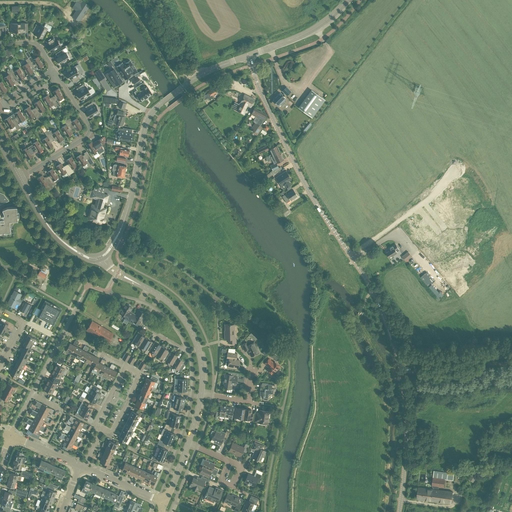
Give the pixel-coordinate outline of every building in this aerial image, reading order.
[(78,0),(77,0),(76,2),(72,8),(76,10),(72,17),(79,22),(90,5),(83,0),(82,3),(78,0)] [(20,34),(22,34),(23,34),(24,34),(24,33),(24,32),(27,32),(27,23),(18,24),(19,33),(20,32),(20,35),(20,34)] [(10,33),(13,33),(13,34),(14,34),(14,35),(15,35),(17,35),(17,33),(19,33),(18,24),(10,24),(10,33)] [(35,35),(42,39),(46,30),(49,32),(52,27),(46,24),(44,27),(41,25),(40,27),(36,25),(32,31),(36,34),(35,35)] [(47,46),(51,52),(61,46),(57,40),(55,41),(53,37),(46,41),(48,45),(47,46)] [(64,53),(62,50),(55,54),(58,58),(56,59),(60,65),(70,59),(66,53),(64,53)] [(38,69),(43,65),(45,64),(39,55),(34,59),(32,55),(31,56),(29,53),(26,55),(27,57),(28,58),(33,66),(36,65),(38,69)] [(31,68),(33,66),(32,64),(28,58),(27,57),(25,58),(26,59),(25,60),(27,63),(22,66),(28,75),(33,72),(31,68)] [(122,63),(116,67),(117,67),(125,79),(125,80),(131,76),(131,75),(130,76),(130,75),(132,73),(133,74),(137,71),(130,61),(130,60),(126,63),(126,64),(124,65),(122,63)] [(66,74),(70,80),(71,79),(73,83),(80,79),(78,75),(84,72),(79,64),(73,68),(73,69),(66,74)] [(12,68),(10,70),(15,78),(17,77),(20,80),(25,77),(19,68),(14,71),(12,68)] [(99,69),(94,72),(95,74),(94,75),(99,81),(105,77),(99,69)] [(4,78),(9,87),(14,83),(12,80),(15,78),(10,70),(7,72),(8,75),(4,78)] [(112,78),(109,80),(114,87),(122,82),(115,71),(109,74),(112,78)] [(137,90),(135,92),(141,101),(152,94),(144,82),(136,88),(137,90)] [(77,93),(81,100),(89,95),(89,96),(94,93),(91,89),(88,90),(87,87),(85,88),(83,85),(76,89),(78,93),(77,93)] [(291,91),(287,86),(282,91),(286,96),(291,91)] [(55,95),(52,97),(59,107),(61,105),(59,101),(63,97),(58,88),(53,92),(55,95)] [(207,94),(203,96),(205,100),(208,98),(210,100),(213,98),(211,95),(216,93),(213,88),(205,92),(207,94)] [(299,107),(311,117),(312,117),(324,99),(312,90),(299,107)] [(282,106),(286,103),(283,100),(285,99),(282,96),(282,95),(280,93),(272,101),(275,103),(278,106),(280,104),(282,106)] [(244,94),(236,111),(243,114),(247,106),(250,108),(254,99),(244,94)] [(59,107),(52,97),(50,98),(48,95),(42,98),(48,107),(53,104),(55,107),(58,105),(58,107),(59,107)] [(36,107),(34,108),(39,117),(42,115),(40,112),(45,109),(39,100),(34,103),(36,107)] [(86,111),(90,117),(95,114),(97,116),(101,113),(96,105),(94,106),(92,102),(85,106),(88,110),(86,111)] [(39,117),(34,108),(31,110),(29,106),(24,110),(30,119),(34,116),(36,119),(39,117)] [(255,117),(253,121),(255,123),(254,125),(252,127),(256,130),(254,132),(257,134),(262,128),(261,128),(259,126),(260,124),(261,124),(263,121),(267,115),(254,108),(251,114),(255,117)] [(13,117),(14,119),(19,127),(26,122),(25,119),(19,110),(14,113),(16,115),(13,117)] [(123,112),(118,110),(114,122),(116,123),(116,124),(122,126),(125,117),(122,116),(123,112)] [(19,127),(14,119),(12,120),(9,116),(4,120),(10,129),(14,126),(17,130),(20,128),(19,127)] [(66,119),(72,128),(75,127),(77,130),(82,127),(76,118),(72,121),(70,118),(67,120),(66,119)] [(72,128),(66,119),(63,120),(66,125),(61,128),(67,137),(72,133),(70,130),(72,128)] [(309,122),(303,130),(305,131),(311,124),(309,122)] [(47,131),(53,140),(56,139),(58,142),(63,139),(57,130),(53,133),(51,130),(50,131),(48,132),(47,131)] [(53,140),(47,131),(44,132),(47,136),(42,140),(48,148),(53,145),(51,142),(53,140)] [(132,134),(125,132),(120,131),(119,138),(131,141),(132,134)] [(98,154),(104,150),(100,145),(105,142),(102,137),(97,140),(92,144),(91,141),(86,145),(92,154),(94,156),(98,153),(98,154)] [(26,146),(21,149),(27,159),(32,156),(30,152),(33,151),(28,143),(28,142),(27,141),(24,143),(26,146)] [(28,142),(28,143),(33,151),(35,149),(38,153),(43,149),(37,141),(32,144),(31,141),(28,142)] [(267,145),(257,150),(259,154),(269,150),(267,145)] [(277,152),(279,151),(277,145),(269,149),(272,154),(265,157),(266,158),(276,153),(276,154),(278,154),(277,152)] [(120,150),(119,154),(128,156),(129,150),(124,149),(124,148),(115,147),(115,150),(120,150)] [(270,166),(273,170),(275,173),(281,169),(280,167),(279,168),(276,163),(284,159),(279,151),(277,152),(278,154),(276,154),(276,153),(266,158),(267,162),(272,159),(274,164),(270,166)] [(81,153),(76,157),(82,166),(86,163),(88,166),(93,162),(87,152),(84,154),(85,156),(83,157),(81,153)] [(76,165),(76,164),(71,156),(66,160),(68,163),(65,165),(71,173),(73,171),(72,168),(76,165)] [(61,163),(58,164),(56,166),(61,175),(66,172),(68,175),(71,173),(65,165),(63,166),(61,163)] [(54,184),(55,183),(53,180),(58,177),(52,168),(47,171),(49,175),(47,176),(53,187),(55,186),(54,184)] [(291,179),(286,171),(276,177),(281,185),(284,184),(286,187),(289,185),(290,184),(288,181),(291,179)] [(39,181),(38,181),(38,182),(38,183),(38,184),(39,184),(39,185),(40,185),(41,185),(44,189),(45,190),(46,190),(47,190),(48,190),(53,187),(47,176),(44,178),(42,175),(37,178),(39,181)] [(104,218),(103,218),(105,209),(102,208),(104,200),(106,201),(107,195),(90,190),(89,196),(97,198),(95,205),(92,204),(87,219),(91,220),(91,221),(93,221),(94,221),(101,223),(101,222),(103,222),(104,221),(105,220),(104,218)] [(293,190),(287,194),(285,192),(283,194),(284,195),(282,196),(286,203),(290,200),(297,196),(293,190)] [(0,204),(0,205),(9,201),(4,194),(0,192),(0,204)] [(439,210),(437,212),(445,221),(451,215),(444,207),(446,206),(443,202),(437,207),(439,210)] [(0,214),(0,213),(0,232),(3,232),(10,232),(9,221),(17,220),(17,214),(16,206),(7,207),(2,209),(3,213),(0,214)] [(291,213),(285,206),(280,209),(285,216),(291,213)] [(454,224),(444,232),(448,237),(457,228),(454,224)] [(427,227),(418,234),(423,240),(432,233),(427,227)] [(399,250),(398,248),(396,244),(388,249),(389,251),(386,253),(390,258),(398,252),(397,252),(399,250)] [(402,257),(406,261),(412,256),(408,251),(402,257)] [(46,275),(43,273),(44,271),(47,267),(42,265),(40,269),(41,270),(40,271),(38,274),(44,278),(46,275)] [(21,294),(14,291),(7,304),(14,308),(17,303),(20,304),(23,300),(19,298),(21,294)] [(44,299),(37,314),(52,322),(60,307),(44,299)] [(123,322),(126,324),(128,320),(132,314),(129,312),(132,307),(131,307),(130,306),(130,305),(129,305),(127,304),(126,304),(120,313),(126,317),(123,322)] [(128,320),(126,324),(128,321),(132,324),(134,321),(139,324),(145,314),(143,313),(143,312),(142,311),(141,311),(140,311),(138,310),(135,316),(132,314),(128,320)] [(0,320),(0,321),(0,326),(8,331),(9,329),(6,328),(8,324),(0,320)] [(113,334),(104,328),(92,321),(86,330),(107,343),(113,334)] [(236,324),(225,325),(226,333),(225,334),(225,340),(229,339),(229,343),(236,343),(236,338),(235,338),(234,326),(236,326),(236,324)] [(3,334),(4,331),(7,332),(8,331),(0,326),(0,332),(0,333),(3,334)] [(137,334),(132,342),(134,344),(135,347),(137,349),(139,346),(144,337),(142,336),(140,336),(137,334)] [(23,337),(23,339),(33,344),(35,339),(28,335),(26,339),(23,337)] [(139,346),(141,348),(142,352),(147,354),(149,351),(153,343),(144,337),(139,346)] [(25,346),(30,349),(33,344),(23,339),(22,340),(25,342),(23,345),(25,346)] [(69,344),(67,343),(63,352),(65,353),(66,351),(71,353),(77,342),(75,341),(73,345),(70,343),(69,344)] [(79,343),(77,342),(71,353),(76,356),(80,348),(77,347),(79,343)] [(248,345),(247,342),(242,345),(245,351),(248,350),(251,356),(259,352),(256,347),(257,346),(257,345),(256,344),(255,343),(254,343),(254,342),(248,345)] [(156,355),(161,346),(158,344),(158,345),(153,343),(149,351),(151,352),(152,356),(154,357),(156,355)] [(21,348),(20,349),(30,355),(33,350),(30,349),(25,346),(24,349),(21,348)] [(87,347),(84,346),(82,350),(80,348),(76,356),(75,358),(79,360),(80,358),(87,347)] [(161,346),(156,355),(158,357),(159,360),(164,363),(165,361),(170,353),(163,349),(164,347),(161,346)] [(80,358),(85,361),(89,353),(86,352),(88,348),(87,347),(80,358)] [(28,359),(30,355),(20,349),(19,351),(22,352),(20,356),(28,359)] [(227,352),(226,364),(227,367),(238,369),(239,365),(238,365),(239,359),(236,359),(237,353),(227,352)] [(85,361),(90,363),(94,356),(89,353),(85,361)] [(174,355),(170,353),(165,361),(167,362),(168,366),(171,367),(171,366),(177,357),(177,356),(175,354),(174,355)] [(25,364),(28,359),(20,356),(19,359),(16,357),(15,359),(25,364)] [(97,362),(99,358),(94,356),(90,363),(94,365),(95,366),(97,361),(97,362)] [(179,358),(177,357),(171,366),(174,367),(175,372),(181,371),(185,365),(182,363),(183,362),(179,359),(179,358)] [(23,369),(25,364),(15,359),(14,361),(17,362),(15,365),(23,369)] [(100,363),(97,362),(97,361),(95,366),(94,365),(93,369),(98,371),(104,360),(102,359),(100,363)] [(272,375),(280,366),(274,361),(273,363),(269,359),(264,363),(269,367),(267,370),(272,375)] [(96,374),(101,377),(101,376),(104,371),(106,367),(103,365),(106,361),(104,360),(98,371),(96,374)] [(69,368),(63,364),(61,367),(56,364),(54,369),(63,374),(65,369),(68,370),(69,368)] [(20,374),(23,369),(15,365),(13,368),(11,367),(10,368),(20,374)] [(101,376),(101,377),(106,379),(107,376),(111,369),(106,367),(104,371),(101,376)] [(20,374),(10,368),(9,370),(12,372),(10,375),(17,379),(20,374)] [(60,379),(63,374),(54,369),(51,374),(56,377),(55,379),(61,383),(63,380),(60,379)] [(112,379),(116,372),(111,369),(107,376),(112,379)] [(228,372),(228,375),(225,374),(223,382),(224,382),(224,388),(231,389),(232,385),(236,385),(238,374),(228,372)] [(186,385),(186,384),(187,384),(187,380),(187,379),(181,379),(181,376),(174,375),(174,378),(178,379),(177,384),(186,385)] [(152,387),(154,382),(156,383),(157,379),(151,376),(150,379),(147,378),(144,383),(152,387)] [(60,386),(61,383),(55,379),(53,382),(48,379),(46,384),(55,389),(57,384),(60,386)] [(0,413),(1,414),(2,405),(5,399),(8,401),(15,387),(8,383),(5,388),(4,387),(2,392),(3,392),(0,397),(0,398),(0,413)] [(150,392),(151,389),(155,391),(156,388),(152,387),(144,383),(142,388),(150,392)] [(262,384),(261,384),(260,391),(260,395),(260,398),(263,399),(263,400),(268,400),(268,397),(269,397),(272,394),(272,393),(275,394),(276,389),(275,388),(275,385),(272,385),(268,384),(268,383),(262,383),(262,384)] [(52,394),(55,389),(46,384),(43,389),(47,391),(52,394)] [(173,390),(173,393),(180,394),(180,390),(186,391),(186,385),(177,384),(177,390),(173,390)] [(92,389),(89,393),(98,398),(101,393),(96,391),(97,388),(91,385),(89,387),(92,389)] [(148,397),(150,392),(142,388),(140,394),(148,397)] [(79,398),(83,400),(89,403),(91,401),(96,403),(98,398),(89,393),(89,394),(87,393),(85,398),(81,396),(79,398)] [(137,396),(138,397),(137,399),(145,402),(148,397),(140,394),(139,393),(137,396)] [(173,396),(171,401),(183,404),(183,403),(184,404),(185,399),(184,399),(185,398),(179,397),(180,394),(173,393),(173,396)] [(145,402),(137,399),(135,404),(143,408),(145,402)] [(39,408),(37,412),(42,415),(46,406),(35,400),(33,403),(35,404),(34,406),(39,408)] [(81,409),(90,414),(93,409),(88,406),(89,403),(83,400),(81,403),(84,404),(81,409)] [(170,407),(169,410),(176,411),(176,408),(182,410),(183,404),(171,401),(170,407)] [(224,416),(226,407),(226,406),(220,405),(220,408),(217,407),(215,418),(219,419),(219,416),(224,416)] [(46,406),(42,415),(46,417),(48,413),(54,416),(55,414),(56,415),(58,412),(46,406)] [(226,407),(224,416),(229,417),(229,420),(231,420),(233,408),(226,407)] [(33,421),(37,423),(42,415),(37,412),(30,408),(28,412),(31,413),(30,414),(35,417),(33,421)] [(241,420),(243,420),(244,414),(245,409),(238,408),(238,412),(235,412),(234,418),(242,419),(241,420)] [(75,415),(81,419),(83,416),(88,419),(90,414),(81,409),(79,414),(76,412),(75,415)] [(244,414),(243,420),(245,421),(245,419),(252,420),(253,416),(251,415),(251,410),(245,409),(244,414)] [(132,411),(129,416),(137,420),(139,416),(143,418),(145,414),(137,410),(136,413),(132,411)] [(175,414),(176,411),(169,410),(167,418),(171,419),(179,421),(181,416),(175,414)] [(269,412),(260,410),(259,414),(256,413),(255,421),(258,422),(266,424),(267,419),(268,419),(269,412)] [(46,417),(42,415),(37,423),(42,425),(44,421),(49,424),(50,423),(52,424),(53,420),(46,417)] [(73,423),(71,427),(75,429),(80,421),(68,415),(67,418),(69,419),(68,420),(73,423)] [(129,416),(127,421),(134,425),(137,420),(129,416)] [(25,423),(31,425),(26,433),(31,436),(33,432),(37,423),(33,421),(26,417),(24,420),(26,421),(25,423)] [(179,421),(171,419),(169,425),(166,424),(165,427),(171,429),(172,426),(178,427),(179,421)] [(80,421),(75,429),(80,431),(82,427),(87,430),(88,429),(90,430),(91,427),(80,421)] [(132,430),(134,425),(127,421),(124,426),(132,430)] [(40,435),(37,434),(39,430),(45,432),(45,431),(47,432),(49,429),(42,425),(37,423),(33,432),(31,436),(38,439),(40,435)] [(67,435),(71,438),(75,429),(71,427),(64,423),(62,426),(64,427),(63,428),(69,431),(67,435)] [(124,426),(121,431),(129,435),(131,437),(134,431),(132,430),(124,426)] [(162,434),(173,440),(173,439),(174,439),(176,435),(175,435),(175,434),(170,432),(171,429),(165,427),(162,434)] [(75,429),(71,438),(75,440),(76,440),(78,436),(83,439),(84,437),(85,438),(87,435),(80,431),(75,429)] [(64,445),(62,448),(65,449),(66,446),(71,438),(67,435),(59,431),(58,435),(60,436),(59,437),(64,440),(62,444),(64,445)] [(119,437),(120,437),(118,440),(125,443),(129,435),(121,431),(119,437)] [(215,432),(212,431),(211,434),(213,436),(211,439),(216,441),(216,443),(221,445),(223,439),(224,437),(227,438),(229,432),(226,431),(225,433),(220,431),(220,433),(216,431),(215,432)] [(162,434),(159,440),(158,440),(157,442),(164,445),(165,443),(171,445),(173,440),(162,434)] [(66,446),(65,449),(68,451),(69,448),(71,449),(73,444),(78,447),(79,446),(81,447),(83,444),(76,440),(75,440),(71,438),(66,446)] [(107,446),(109,447),(115,449),(117,444),(109,440),(107,446)] [(156,445),(157,445),(157,446),(160,447),(158,452),(166,456),(168,450),(163,448),(164,445),(157,442),(156,445)] [(260,461),(265,451),(262,449),(263,446),(255,442),(252,449),(255,450),(252,457),(260,461)] [(244,447),(233,443),(229,451),(236,454),(236,455),(240,457),(243,451),(246,453),(249,445),(246,444),(244,447)] [(115,449),(109,447),(107,446),(105,451),(112,454),(115,449)] [(102,456),(104,456),(110,459),(112,454),(105,451),(102,456)] [(152,456),(151,459),(157,462),(158,459),(163,461),(166,456),(158,452),(156,458),(152,456)] [(102,456),(101,455),(98,454),(97,456),(102,457),(100,460),(103,462),(102,465),(109,468),(110,465),(108,464),(110,459),(104,456),(102,456)] [(26,458),(23,457),(16,455),(14,461),(24,464),(26,458)] [(121,464),(121,466),(123,467),(122,470),(127,473),(130,465),(125,463),(127,457),(125,456),(121,464)] [(43,472),(44,470),(47,463),(41,460),(40,463),(37,461),(35,467),(34,469),(43,472)] [(212,471),(217,473),(218,470),(213,468),(215,464),(205,460),(203,466),(212,470),(212,471)] [(24,467),(25,464),(24,464),(14,461),(12,467),(20,469),(20,466),(24,467)] [(47,463),(44,470),(50,473),(53,465),(47,463)] [(56,475),(59,468),(53,465),(50,473),(56,475)] [(130,465),(127,473),(132,475),(136,467),(130,465)] [(216,475),(217,473),(212,471),(212,470),(203,466),(199,473),(209,477),(211,473),(216,475)] [(138,477),(141,469),(136,467),(132,475),(138,477)] [(61,480),(62,478),(65,470),(59,468),(56,475),(57,476),(56,478),(61,480)] [(143,479),(146,472),(141,469),(138,477),(143,479)] [(445,479),(453,480),(454,473),(434,470),(432,485),(433,486),(432,489),(418,487),(417,499),(452,504),(453,491),(438,489),(439,486),(444,487),(445,479)] [(146,472),(143,479),(148,482),(151,474),(146,472)] [(153,484),(158,473),(156,472),(154,475),(151,474),(148,482),(153,484)] [(21,473),(20,476),(18,475),(11,473),(9,479),(16,481),(17,479),(20,480),(22,476),(29,479),(29,481),(31,481),(31,479),(32,476),(21,473)] [(248,474),(245,481),(255,486),(256,482),(260,483),(261,475),(256,473),(254,477),(248,474)] [(469,480),(473,482),(478,475),(473,473),(469,480)] [(209,479),(202,476),(201,478),(197,477),(196,479),(193,477),(190,485),(194,487),(193,489),(197,491),(198,489),(201,490),(205,480),(208,482),(209,479)] [(16,481),(9,479),(7,486),(14,488),(16,481)] [(83,488),(89,490),(92,483),(86,480),(83,488)] [(92,483),(89,490),(95,493),(98,486),(92,483)] [(43,490),(42,494),(46,495),(53,498),(56,492),(53,491),(54,488),(51,487),(49,486),(48,486),(43,484),(42,486),(46,488),(45,491),(43,490)] [(98,486),(95,493),(101,496),(104,488),(98,486)] [(223,490),(216,487),(215,489),(209,486),(204,498),(210,501),(211,499),(218,502),(223,490)] [(101,496),(107,498),(110,491),(104,488),(101,496)] [(14,494),(24,497),(23,499),(25,500),(26,497),(27,495),(15,491),(14,494)] [(116,501),(118,498),(115,497),(116,494),(110,491),(107,498),(113,501),(112,503),(115,505),(116,501)] [(11,500),(13,494),(5,492),(3,498),(11,500)] [(224,501),(236,506),(234,510),(237,511),(241,504),(237,503),(239,498),(234,495),(234,496),(228,493),(224,501)] [(42,496),(41,500),(51,504),(53,498),(46,495),(42,494),(41,496),(42,496)] [(242,510),(245,511),(250,511),(254,504),(256,504),(258,501),(250,497),(248,501),(246,500),(242,510)] [(3,498),(2,504),(4,505),(3,508),(10,510),(11,507),(9,506),(11,500),(3,498)] [(37,506),(39,507),(49,510),(51,504),(41,500),(39,506),(37,506)] [(140,507),(141,505),(131,500),(129,507),(139,511),(141,511),(143,508),(143,509),(143,508),(140,507)]
